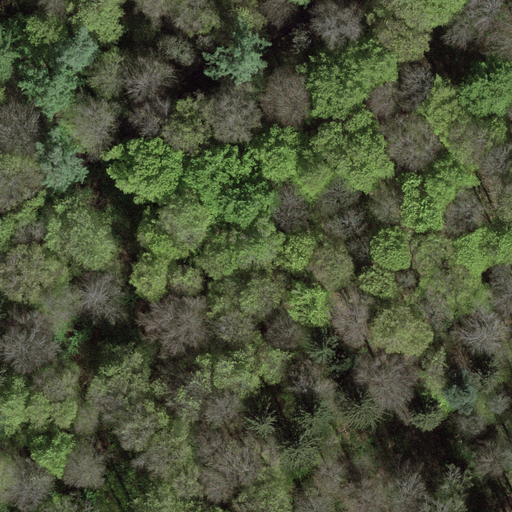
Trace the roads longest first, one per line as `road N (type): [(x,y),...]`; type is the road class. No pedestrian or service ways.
road 1 (track): [(335,0),(0,203)]
road 2 (track): [(242,50),(198,31),(117,15),(0,12)]
